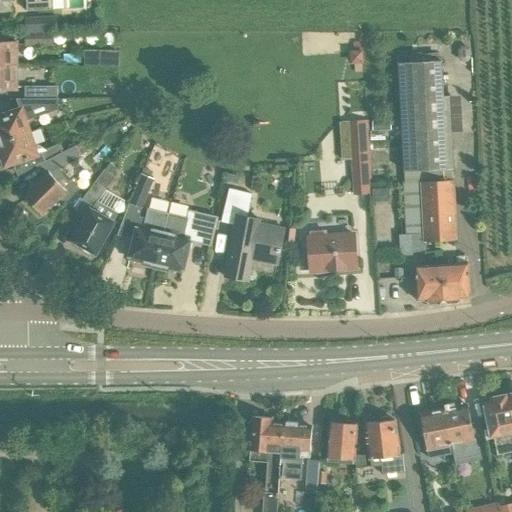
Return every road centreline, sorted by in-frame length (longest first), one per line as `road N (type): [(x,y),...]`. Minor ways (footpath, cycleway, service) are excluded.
road 1 (unclassified): [(26,311),(339,332),(426,324),(511,304)]
road 2 (secondary): [(27,366),(329,362),(511,343)]
